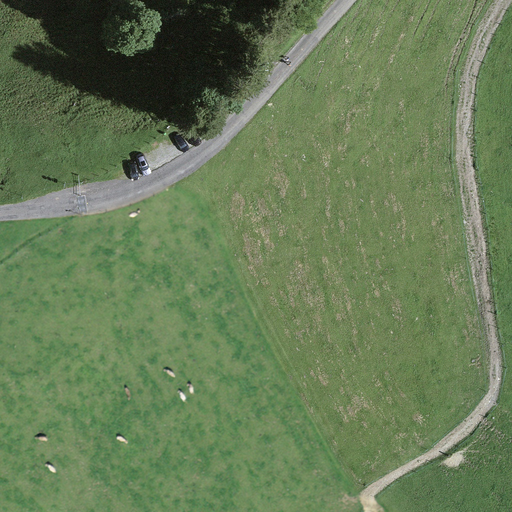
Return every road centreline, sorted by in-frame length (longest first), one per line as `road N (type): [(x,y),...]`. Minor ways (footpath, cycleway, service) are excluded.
road 1 (track): [(506,0),(482,39),(465,110),(493,392),(445,445),(383,480),(369,497),(370,511)]
road 2 (unclassified): [(0,214),(99,201),(200,156),(347,0)]
